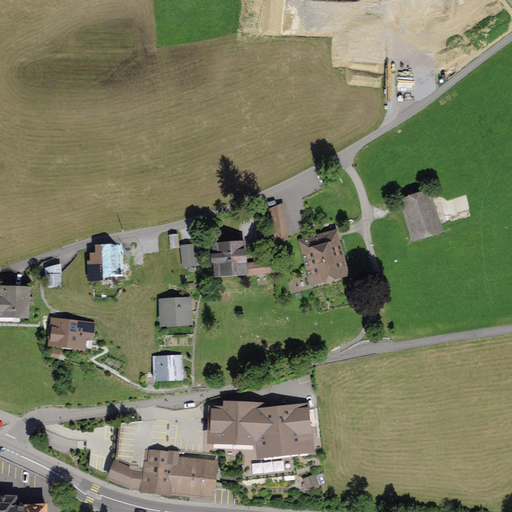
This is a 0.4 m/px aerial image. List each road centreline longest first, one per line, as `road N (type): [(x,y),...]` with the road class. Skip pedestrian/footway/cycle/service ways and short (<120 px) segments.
road 1 (unclassified): [(0,270),(192,221),(342,155)]
road 2 (unclassified): [(0,432),(330,358)]
road 3 (residential): [(342,155),(362,197),(380,287),(362,335),(330,358)]
road 4 (unclassified): [(342,155),(511,37)]
road 5 (secondary): [(0,448),(105,498),(174,511)]
road 6 (unclassified): [(330,358),(511,328)]
